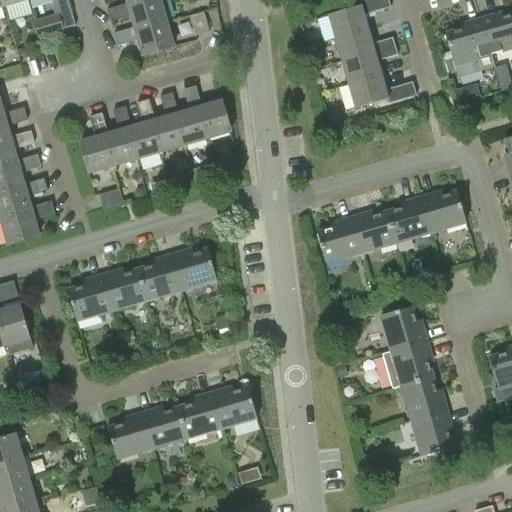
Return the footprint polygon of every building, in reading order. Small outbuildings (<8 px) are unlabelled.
[(111,23),(131,17),(131,16),(129,9),(158,0),(125,0),(127,5),(107,10),(111,23)] [(118,46),(137,41),(139,40),(136,32),(167,23),(160,0),(158,0),(129,9),(131,16),(131,17),(134,28),(114,34),(118,46)] [(366,0),(360,2),(361,7),(328,16),(335,40),(368,30),(364,15),(391,8),(388,0),(366,0)] [(196,36),(209,32),(210,32),(204,12),(190,16),(196,36)] [(39,37),(63,30),(58,15),(34,23),(39,37)] [(511,48),(511,15),(497,20),(496,16),(481,20),(494,67),(498,66),(494,54),(511,48)] [(494,67),(481,20),(466,24),(467,28),(445,35),(458,79),(494,68),(494,67)] [(167,23),(136,32),(139,40),(137,41),(142,57),(174,47),(167,23)] [(342,63),(396,48),(393,39),(372,45),(368,30),(335,40),(342,63)] [(348,86),(381,76),(377,62),(398,56),(396,48),(342,63),(348,86)] [(413,83),(385,91),(381,76),(348,86),(355,110),(388,100),(389,105),(417,97),(413,83)] [(502,92),(511,89),(507,76),(498,79),(502,92)] [(184,91),(189,111),(189,112),(198,109),(207,140),(231,133),(222,101),(202,107),(196,87),(184,91)] [(464,103),(480,98),(476,88),(461,92),(464,103)] [(160,97),(166,118),(174,116),(183,147),(207,140),(198,109),(189,112),(189,111),(179,114),(173,94),(160,97)] [(24,109),(4,115),(0,101),(0,120),(4,119),(7,128),(8,128),(8,127),(28,121),(24,109)] [(137,104),(143,124),(143,125),(151,123),(160,154),(183,147),(174,116),(166,118),(155,121),(149,101),(137,104)] [(113,111),(119,131),(119,132),(127,130),(136,161),(160,154),(151,123),(143,125),(143,124),(132,128),(126,108),(113,111)] [(90,118),(95,138),(96,139),(104,137),(113,168),(136,161),(127,130),(119,132),(119,131),(108,135),(102,114),(90,118)] [(31,133),(11,139),(8,128),(7,128),(4,119),(0,120),(0,146),(11,143),(14,151),(15,151),(35,145),(31,133)] [(113,168),(104,137),(96,139),(95,138),(80,143),(89,175),(113,168)] [(38,156),(18,162),(15,151),(14,151),(11,143),(0,146),(0,171),(18,166),(20,174),(21,174),(42,168),(38,156)] [(45,180),(25,186),(21,174),(20,174),(18,166),(0,171),(0,197),(25,190),(27,198),(28,198),(48,192),(45,180)] [(190,171),(194,184),(206,180),(203,167),(190,171)] [(181,176),(183,187),(192,184),(189,174),(181,176)] [(52,203),(32,209),(28,198),(27,198),(25,190),(0,197),(0,216),(2,222),(32,214),(34,222),(35,221),(35,222),(55,216),(52,203)] [(99,196),(103,209),(103,211),(124,205),(120,190),(99,196)] [(420,199),(433,242),(437,241),(434,233),(466,224),(457,193),(437,199),(435,195),(420,199)] [(387,214),(396,245),(427,236),(429,243),(433,242),(420,199),(405,203),(407,208),(387,214)] [(32,214),(2,222),(9,246),(40,237),(35,222),(35,221),(34,222),(32,214)] [(351,219),(361,255),(396,245),(387,214),(367,220),(366,215),(351,219)] [(361,255),(351,219),(336,224),(337,228),(317,234),(326,265),(361,255)] [(171,257),(182,292),(216,282),(207,251),(187,256),(186,252),(171,257)] [(182,292),(171,257),(156,261),(157,265),(138,271),(147,302),(182,292)] [(442,276),(439,266),(427,270),(429,279),(442,276)] [(147,302),(138,271),(118,276),(117,272),(101,277),(111,312),(147,302)] [(111,312),(101,277),(87,281),(88,285),(67,291),(76,322),(111,312)] [(372,289),(375,298),(386,294),(384,285),(372,289)] [(33,350),(31,340),(21,305),(6,310),(0,289),(0,325),(6,347),(7,347),(10,356),(33,350)] [(391,352),(426,342),(421,327),(417,328),(411,308),(380,317),(391,352)] [(217,331),(228,329),(225,317),(214,319),(217,331)] [(392,389),(400,387),(432,378),(426,359),(430,357),(426,342),(391,352),(382,355),(392,389)] [(511,385),(511,347),(509,348),(511,353),(489,359),(498,390),(511,385)] [(115,367),(127,363),(125,355),(112,359),(115,367)] [(344,366),(335,369),(338,378),(347,375),(344,366)] [(411,422),(446,412),(442,397),(437,399),(432,378),(400,387),(411,422)] [(46,379),(39,381),(19,387),(24,404),(51,396),(46,379)] [(211,395),(221,430),(257,419),(248,389),(227,394),(226,390),(211,395)] [(221,430),(211,395),(197,399),(198,403),(178,409),(187,440),(221,430)] [(187,440),(178,409),(158,415),(157,411),(142,415),(152,450),(187,440)] [(446,412),(411,422),(421,458),(452,449),(446,428),(450,427),(446,412)] [(152,450),(142,415),(127,419),(128,424),(108,429),(117,460),(152,450)] [(0,463),(22,457),(12,421),(0,424),(0,463)] [(363,456),(367,472),(377,470),(373,454),(363,456)] [(22,457),(0,463),(0,489),(29,481),(22,457)] [(237,475),(240,485),(249,483),(246,472),(237,475)] [(29,481),(0,489),(0,511),(7,511),(44,502),(43,498),(35,500),(29,481)] [(44,502),(7,511),(37,511),(37,507),(45,505),(44,502)]
